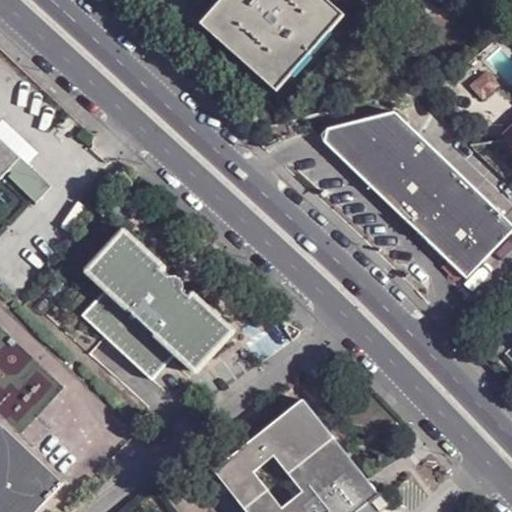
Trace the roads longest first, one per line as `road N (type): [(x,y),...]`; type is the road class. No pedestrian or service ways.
road 1 (tertiary): [(511,438),(376,298),(53,0)]
road 2 (tertiary): [(1,0),(351,319)]
road 3 (residential): [(351,319),(93,511)]
road 4 (tertiary): [(351,319),(511,491)]
